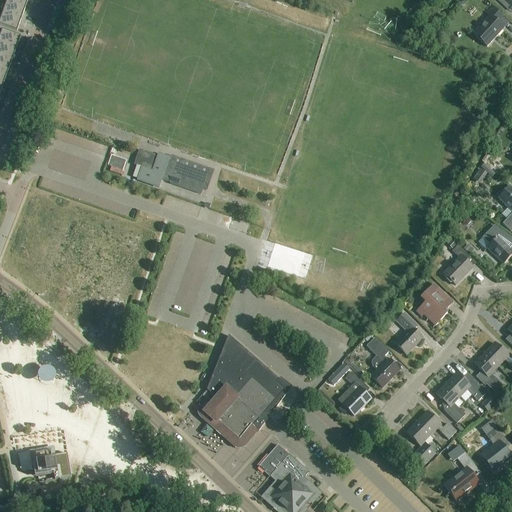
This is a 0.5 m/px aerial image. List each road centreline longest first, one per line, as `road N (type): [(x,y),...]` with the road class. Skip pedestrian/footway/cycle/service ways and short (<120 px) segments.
road 1 (unclassified): [(250,511),(0,282)]
road 2 (residential): [(389,413),(454,348),(480,293),(511,288)]
road 3 (residential): [(0,138),(49,0)]
